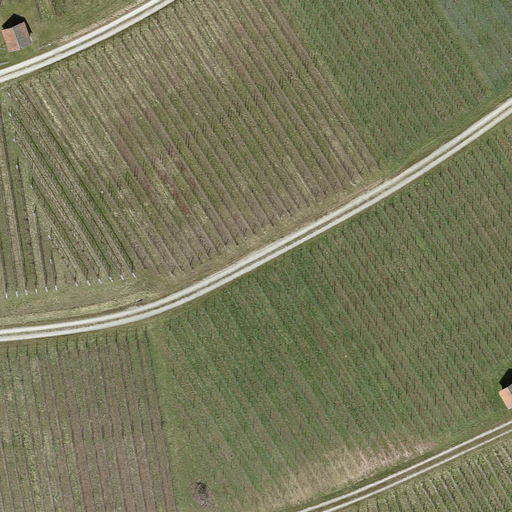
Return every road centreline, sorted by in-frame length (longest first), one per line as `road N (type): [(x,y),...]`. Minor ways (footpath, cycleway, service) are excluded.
road 1 (track): [(0,334),(110,320),(197,291),(412,174),(511,105)]
road 2 (track): [(316,511),(511,427)]
road 3 (track): [(161,0),(0,76)]
